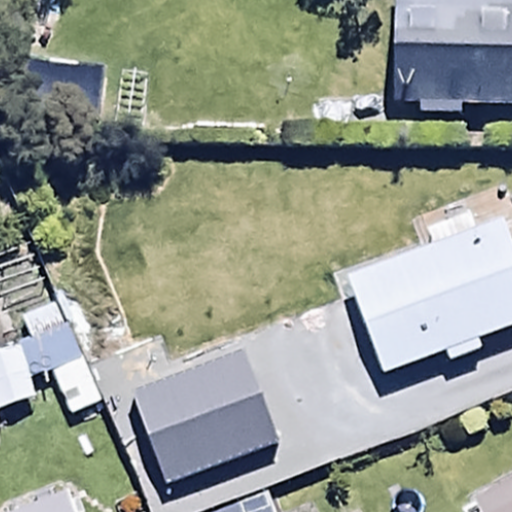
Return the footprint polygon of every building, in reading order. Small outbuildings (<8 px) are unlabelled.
[(509,107),(511,106),(511,17),(511,0),(386,0),(388,108),(411,108),(411,120),(454,119),(454,111),(509,111),(509,107)] [(511,274),(492,222),(337,282),(376,382),(511,328),(511,274)] [(61,328),(10,350),(25,383),(45,374),(66,421),(95,409),(61,328)] [(359,437),(370,433),(462,402),(449,363),(345,399),(359,437)] [(511,511),(511,480),(461,509),(462,511),(511,511)] [(65,511),(57,492),(9,511),(65,511)]
